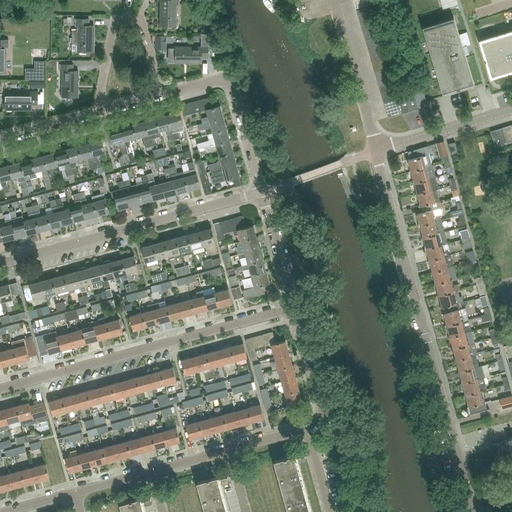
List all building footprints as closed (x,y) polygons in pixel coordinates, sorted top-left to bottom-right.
[(165,0),(160,0),(160,26),(176,26),(176,0),(178,0),(165,0)] [(353,0),(356,8),(370,4),(369,0),(353,0)] [(358,17),(373,13),(371,5),(356,10),(358,17)] [(361,25),(375,21),(373,13),(358,17),(361,25)] [(94,52),(94,26),(89,26),(89,19),(76,19),(76,26),(79,26),(79,32),(72,32),(72,43),(78,43),(78,52),(94,52)] [(453,20),(423,29),(443,92),(473,83),(464,55),(466,55),(463,47),(462,48),(453,20)] [(363,32),(377,28),(375,21),(361,25),(363,32)] [(365,40),(380,36),(377,28),(363,32),(365,40)] [(511,31),(480,41),(491,77),(511,70),(511,31)] [(367,48),(382,43),(380,36),(365,40),(367,48)] [(295,42),(281,49),(298,87),(313,80),(295,42)] [(370,56),(384,51),(382,43),(367,48),(370,56)] [(208,58),(208,45),(201,45),(201,47),(175,47),(175,62),(201,63),(201,58),(208,58)] [(372,63),(386,59),(384,51),(370,56),(372,63)] [(374,72),(389,67),(386,59),(372,63),(374,72)] [(78,97),(78,71),(73,71),(73,65),(60,64),(60,71),(63,71),(62,97),(78,97)] [(377,79),(391,75),(389,67),(374,72),(377,79)] [(379,86),(393,82),(391,75),(377,79),(379,86)] [(381,94),(395,90),(393,82),(379,86),(381,94)] [(417,108),(427,105),(422,89),(413,92),(417,108)] [(383,101),(398,97),(395,90),(381,94),(383,101)] [(38,105),(38,92),(31,92),(31,95),(5,94),(5,110),(31,110),(32,105),(38,105)] [(402,113),(417,108),(413,92),(398,97),(402,113)] [(206,110),(212,108),(209,97),(203,99),(206,110)] [(388,117),(402,113),(398,97),(383,101),(388,117)] [(202,111),(206,110),(203,99),(197,100),(200,111),(202,111)] [(201,112),(200,111),(197,100),(192,102),(195,113),(200,111),(200,113),(201,112)] [(189,114),(195,113),(192,102),(186,104),(189,114)] [(183,116),(189,114),(186,104),(180,105),(183,116)] [(202,123),(223,117),(220,106),(212,108),(206,110),(208,116),(200,118),(202,123)] [(184,130),(182,125),(179,112),(167,115),(170,128),(174,140),(180,138),(178,131),(184,130)] [(174,140),(170,128),(167,115),(155,118),(159,131),(165,130),(166,134),(168,141),(174,140)] [(212,133),(226,129),(223,117),(202,123),(197,124),(199,130),(211,127),(212,133)] [(155,118),(144,122),(151,146),(157,145),(155,138),(161,136),(159,131),(155,118)] [(144,122),(132,125),(136,138),(142,136),(145,148),(151,146),(144,122)] [(130,139),(136,138),(132,125),(121,128),(124,141),(130,163),(136,162),(130,139)] [(511,125),(501,128),(506,144),(511,142),(511,125)] [(130,163),(124,141),(121,128),(109,131),(113,144),(119,142),(120,147),(122,154),(118,158),(121,166),(130,163)] [(495,148),(506,144),(501,128),(490,132),(490,133),(495,148)] [(216,144),(229,140),(226,129),(212,133),(207,134),(209,140),(202,142),(204,148),(211,146),(216,144)] [(101,139),(89,143),(92,156),(94,161),(96,168),(98,175),(101,174),(101,173),(103,172),(102,166),(98,154),(105,152),(101,139)] [(219,156),(232,152),(229,140),(216,144),(219,156)] [(444,162),(449,161),(444,141),(437,143),(440,157),(442,156),(444,162)] [(451,155),(458,153),(455,142),(448,144),(451,155)] [(94,161),(92,156),(89,143),(77,146),(81,159),(87,157),(90,169),(96,168),(94,161)] [(75,161),(81,159),(77,146),(65,149),(69,162),(70,167),(72,174),(78,173),(76,166),(75,166),(75,165),(76,164),(75,161)] [(408,172),(432,165),(427,147),(408,152),(410,159),(407,160),(408,160),(411,171),(408,171),(408,172)] [(70,167),(69,162),(65,149),(54,152),(57,165),(63,164),(67,176),(72,174),(70,167)] [(54,152),(42,156),(49,181),(50,180),(55,179),(53,172),(52,167),(57,165),(54,152)] [(217,163),(209,165),(210,171),(236,164),(232,152),(219,156),(220,159),(217,163)] [(42,156),(30,159),(34,172),(35,172),(41,170),(42,175),(43,182),(46,190),(52,189),(50,180),(49,181),(42,156)] [(35,172),(34,172),(30,159),(19,162),(23,175),(24,180),(28,195),(29,195),(27,187),(31,186),(30,179),(36,177),(35,172)] [(188,191),(200,188),(196,173),(195,173),(194,168),(192,161),(187,163),(189,170),(182,171),(182,172),(184,177),(188,191)] [(24,180),(23,175),(19,162),(7,165),(11,178),(17,177),(18,182),(20,189),(21,188),(23,196),(28,195),(24,180)] [(212,176),(224,173),(225,179),(239,175),(236,164),(210,171),(212,176)] [(5,180),(11,178),(7,165),(0,167),(0,184),(1,189),(3,193),(8,192),(5,180)] [(435,177),(432,165),(408,172),(411,171),(414,182),(411,183),(412,183),(435,177)] [(169,168),(176,194),(188,191),(184,177),(182,172),(177,173),(175,166),(169,168)] [(161,183),(165,197),(176,194),(169,168),(163,169),(167,181),(161,183)] [(130,186),(128,179),(126,172),(121,174),(123,181),(125,188),(126,193),(130,207),(142,204),(136,185),(131,186),(130,186)] [(201,179),(202,186),(209,184),(208,178),(206,172),(199,174),(201,179)] [(148,181),(153,200),(165,197),(161,183),(154,185),(153,181),(154,180),(152,173),(146,174),(148,181)] [(136,185),(142,204),(153,200),(148,181),(146,174),(140,176),(142,183),(136,185)] [(428,179),(433,178),(435,177),(412,183),(412,184),(414,183),(417,194),(415,195),(438,189),(436,183),(430,185),(428,179)] [(126,193),(125,188),(123,181),(117,182),(119,189),(120,194),(114,196),(118,210),(130,207),(126,193)] [(103,194),(107,193),(105,186),(99,187),(101,194),(91,196),(93,202),(97,216),(108,213),(103,194)] [(439,201),(436,190),(438,189),(415,195),(417,195),(420,206),(418,206),(439,201)] [(84,192),(78,193),(80,200),(85,219),(97,216),(93,202),(87,203),(84,192)] [(74,222),(85,219),(80,200),(78,193),(72,195),(74,202),(76,206),(70,208),(74,222)] [(57,207),(62,225),(74,222),(70,208),(64,210),(63,205),(61,198),(55,200),(57,207)] [(46,215),(50,229),(62,225),(57,207),(55,200),(49,201),(53,213),(46,215)] [(441,214),(440,209),(438,202),(439,201),(418,206),(418,207),(421,206),(423,212),(416,214),(417,214),(420,225),(418,226),(441,220),(440,214),(441,214)] [(34,213),(39,232),(50,229),(46,215),(41,216),(39,211),(38,204),(32,206),(34,213)] [(23,221),(27,235),(39,232),(34,213),(32,206),(26,207),(28,214),(29,219),(23,221)] [(22,216),(16,218),(14,211),(8,212),(10,219),(12,224),(16,238),(21,237),(22,238),(27,237),(27,235),(23,221),(22,216)] [(239,229),(245,227),(242,215),(236,217),(239,229)] [(233,230),(239,229),(236,217),(230,219),(233,230)] [(16,238),(12,224),(10,219),(4,221),(6,226),(0,227),(0,228),(4,241),(16,238)] [(228,232),(233,231),(233,230),(230,219),(224,220),(228,232)] [(224,233),(228,232),(224,220),(219,222),(222,234),(224,233)] [(444,231),(443,227),(441,220),(418,226),(418,227),(420,226),(423,237),(421,238),(444,231)] [(216,235),(222,234),(219,222),(213,224),(216,235)] [(241,241),(256,237),(253,225),(245,227),(239,229),(233,230),(233,231),(234,235),(239,234),(241,241)] [(203,246),(215,242),(211,227),(199,231),(203,246)] [(462,239),(470,237),(467,228),(460,231),(462,239)] [(192,249),(203,246),(199,231),(188,234),(192,249)] [(424,250),(447,243),(444,231),(421,238),(423,238),(426,249),(424,249),(424,250)] [(188,234),(176,237),(180,252),(181,256),(193,253),(192,249),(188,234)] [(176,237),(165,240),(169,255),(170,260),(174,258),(173,254),(180,252),(176,237)] [(259,242),(258,241),(256,237),(241,241),(244,253),(260,248),(259,248),(261,247),(259,242)] [(471,244),(470,237),(462,239),(464,246),(463,246),(464,249),(472,247),(471,244)] [(157,259),(169,255),(165,240),(153,244),(157,259)] [(157,259),(153,244),(151,242),(146,244),(146,245),(141,247),(145,262),(157,259)] [(442,252),(440,246),(447,244),(447,243),(424,250),(426,249),(429,260),(427,261),(449,255),(448,250),(442,252)] [(248,264),(263,260),(264,258),(262,254),(261,253),(260,248),(244,253),(241,254),(242,258),(246,257),(248,264)] [(471,262),(476,260),(474,254),(474,255),(473,251),(465,253),(468,263),(471,262)] [(140,263),(137,264),(134,255),(122,258),(128,281),(133,281),(131,272),(138,270),(138,269),(141,268),(140,263)] [(445,263),(444,257),(449,256),(449,255),(427,261),(429,261),(432,272),(430,272),(430,273),(453,266),(452,261),(445,263)] [(230,256),(223,258),(226,268),(231,267),(230,261),(231,261),(230,256)] [(128,282),(128,281),(122,258),(110,262),(115,277),(116,284),(121,283),(119,275),(126,274),(128,282)] [(251,276),(266,272),(263,260),(248,264),(242,266),(244,271),(249,269),(251,276)] [(107,279),(115,277),(110,262),(99,265),(105,287),(109,286),(107,279)] [(105,288),(105,287),(99,265),(87,268),(93,289),(97,288),(96,282),(103,280),(105,288)] [(177,276),(186,274),(184,266),(175,269),(177,276)] [(433,284),(457,278),(453,266),(430,273),(433,272),(435,283),(433,284)] [(87,268),(86,267),(81,268),(80,270),(76,271),(80,286),(81,292),(86,290),(85,285),(91,283),(93,289),(87,268)] [(219,268),(209,270),(211,277),(221,274),(219,268)] [(209,270),(199,273),(201,279),(211,277),(209,270)] [(73,288),(80,286),(76,271),(64,274),(68,290),(69,293),(74,292),(73,288)] [(266,272),(251,276),(254,287),(241,291),(244,299),(264,293),(262,285),(269,283),(266,272)] [(161,273),(151,276),(153,283),(163,280),(161,273)] [(57,293),(68,290),(64,274),(53,278),(57,293)] [(195,274),(184,277),(186,284),(196,281),(195,274)] [(184,277),(175,280),(176,286),(186,284),(184,277)] [(45,296),(57,293),(53,278),(41,281),(45,296)] [(451,286),(450,280),(457,278),(433,284),(433,285),(436,284),(439,295),(436,296),(460,289),(458,284),(451,286)] [(33,299),(45,296),(41,281),(29,284),(33,299)] [(170,281),(160,284),(162,290),(172,287),(170,281)] [(5,301),(12,299),(8,284),(0,285),(0,299),(3,309),(4,312),(8,311),(5,301)] [(160,284),(150,287),(152,293),(162,290),(160,284)] [(219,306),(231,303),(227,289),(215,292),(219,306)] [(231,291),(234,299),(241,297),(239,289),(231,291)] [(459,297),(457,291),(460,290),(460,289),(436,296),(439,295),(442,306),(439,307),(440,307),(463,301),(461,296),(459,297)] [(146,290),(136,293),(137,299),(147,296),(146,290)] [(197,297),(190,299),(195,313),(207,310),(203,295),(202,296),(201,290),(195,292),(197,297)] [(207,310),(219,306),(215,292),(203,295),(207,310)] [(136,293),(126,295),(128,301),(137,299),(136,293)] [(182,316),(195,313),(190,299),(178,302),(182,316)] [(102,309),(112,306),(110,300),(101,302),(102,309)] [(472,301),(474,309),(481,308),(479,300),(472,301)] [(456,303),(458,303),(463,302),(463,301),(440,307),(440,308),(442,307),(444,313),(441,314),(442,315),(442,314),(444,321),(446,320),(447,325),(445,326),(468,319),(465,308),(460,310),(460,309),(458,310),(456,303)] [(92,311),(102,309),(101,302),(91,305),(92,311)] [(170,320),(182,316),(178,302),(166,306),(170,320)] [(152,304),(158,323),(170,320),(166,306),(160,307),(159,303),(152,304)] [(141,312),(145,327),(158,323),(152,304),(147,306),(148,311),(141,312)] [(76,309),(78,315),(88,313),(86,306),(76,309)] [(68,318),(78,315),(76,309),(66,312),(68,318)] [(133,330),(145,327),(141,312),(129,316),(133,330)] [(52,316),(53,322),(63,319),(61,313),(52,316)] [(487,321),(492,320),(490,313),(485,315),(481,316),(482,322),(487,321)] [(43,325),(53,322),(52,316),(42,319),(43,325)] [(106,322),(110,336),(123,333),(119,319),(106,322)] [(471,331),(470,325),(468,319),(445,326),(447,326),(450,337),(447,337),(448,338),(471,331)] [(106,322),(99,324),(98,320),(93,322),(94,325),(94,326),(98,340),(110,336),(106,322)] [(17,323),(8,326),(9,332),(18,329),(17,323)] [(8,326),(0,327),(0,334),(9,332),(8,326)] [(86,343),(98,340),(94,326),(81,329),(86,343)] [(73,347),(86,343),(81,329),(69,332),(73,347)] [(271,344),(275,343),(272,331),(266,333),(270,344),(271,344)] [(451,349),(474,342),(471,331),(448,338),(450,337),(453,348),(451,349)] [(61,350),(73,347),(69,332),(57,336),(61,350)] [(264,346),(270,344),(266,333),(261,334),(264,346)] [(259,347),(264,346),(261,334),(256,336),(259,347)] [(48,354),(61,350),(57,336),(44,339),(48,354)] [(254,349),(259,347),(256,336),(250,338),(253,349),(254,349)] [(248,350),(253,349),(250,338),(245,339),(248,350)] [(19,342),(12,344),(13,348),(16,362),(29,359),(25,345),(24,340),(18,341),(19,342)] [(274,357),(289,353),(285,340),(275,343),(271,344),(274,357)] [(476,349),(474,343),(474,342),(451,349),(451,350),(453,349),(456,360),(454,360),(454,361),(477,354),(476,349)] [(234,361),(246,357),(242,343),(230,347),(234,361)] [(221,364),(234,361),(230,347),(217,350),(221,364)] [(4,365),(16,362),(13,348),(0,351),(4,365)] [(251,361),(252,360),(257,359),(254,349),(253,349),(248,350),(251,361)] [(209,367),(221,364),(217,350),(205,353),(209,367)] [(197,371),(209,367),(205,353),(193,357),(197,371)] [(278,369),(292,365),(289,353),(274,357),(278,369)] [(479,366),(475,355),(478,355),(477,354),(454,361),(456,360),(459,371),(457,372),(479,366)] [(184,374),(197,371),(193,357),(180,360),(184,374)] [(256,375),(262,373),(260,364),(253,365),(256,375)] [(281,381),(295,377),(292,365),(278,369),(281,381)] [(460,384),(484,377),(481,366),(479,367),(479,366),(457,372),(457,373),(460,372),(462,383),(460,384)] [(159,371),(163,385),(176,381),(172,367),(159,371)] [(156,387),(163,385),(159,371),(147,374),(151,388),(153,392),(157,391),(156,387)] [(265,383),(263,374),(262,373),(256,375),(259,385),(265,383)] [(139,392),(151,388),(147,374),(135,377),(139,392)] [(240,383),(250,380),(248,374),(238,377),(240,383)] [(126,395),(139,392),(135,377),(122,381),(126,395)] [(230,385),(240,383),(238,377),(229,379),(230,385)] [(295,377),(281,381),(285,394),(299,390),(295,377)] [(486,389),(483,378),(484,378),(484,377),(460,384),(461,384),(463,391),(464,390),(466,395),(463,395),(463,396),(486,389)] [(122,381),(110,384),(114,398),(126,395),(122,381)] [(215,390),(225,387),(224,381),(213,384),(215,390)] [(252,389),(251,383),(241,385),(243,392),(252,389)] [(110,384),(98,388),(102,402),(114,398),(110,384)] [(206,392),(215,390),(213,384),(204,386),(206,392)] [(232,394),(243,392),(241,385),(231,388),(232,394)] [(89,405),(102,402),(98,388),(85,391),(89,405)] [(191,396),(201,394),(199,388),(189,390),(191,396)] [(263,400),(269,398),(266,388),(260,390),(263,400)] [(486,389),(463,396),(466,395),(469,406),(467,407),(468,415),(468,414),(475,413),(476,413),(487,410),(485,403),(485,402),(485,400),(482,401),(480,392),(482,391),(487,390),(486,389)] [(217,392),(218,398),(228,396),(226,390),(217,392)] [(299,390),(285,394),(288,406),(302,402),(299,390)] [(77,409),(89,405),(85,391),(73,394),(77,409)] [(208,401),(218,398),(217,392),(206,395),(208,401)] [(65,412),(77,409),(73,394),(61,398),(65,412)] [(179,402),(178,399),(177,396),(167,399),(169,405),(179,402)] [(511,396),(500,399),(502,409),(511,405),(511,396)] [(192,399),(193,406),(203,403),(202,397),(192,399)] [(61,398),(48,401),(52,415),(65,412),(61,398)] [(265,410),(266,410),(271,408),(269,398),(263,400),(265,410)] [(159,408),(169,405),(167,399),(157,402),(159,408)] [(192,399),(182,402),(183,404),(184,408),(193,406),(192,399)] [(28,402),(16,406),(20,419),(19,420),(20,426),(34,422),(32,418),(46,414),(43,402),(29,406),(28,402)] [(144,412),(155,409),(153,403),(143,406),(144,412)] [(251,421),(263,418),(264,418),(260,404),(247,408),(251,421)] [(19,420),(20,419),(16,406),(4,409),(7,423),(19,420)] [(134,414),(144,412),(143,406),(133,408),(134,414)] [(170,408),(160,410),(162,417),(172,414),(170,408)] [(239,425),(251,421),(247,408),(235,411),(239,425)] [(120,418),(129,416),(128,410),(118,412),(120,418)] [(227,428),(239,425),(235,411),(223,414),(227,428)] [(110,421),(120,418),(118,412),(108,415),(110,421)] [(145,414),(147,421),(157,418),(155,412),(145,414)] [(137,423),(147,421),(145,414),(135,417),(137,423)] [(214,432),(227,428),(223,414),(210,418),(214,432)] [(95,425),(105,422),(103,416),(93,419),(95,425)] [(202,435),(214,432),(210,418),(198,421),(202,435)] [(85,428),(95,425),(93,419),(83,422),(85,428)] [(121,421),(123,427),(132,425),(130,419),(121,421)] [(112,430),(123,427),(121,421),(111,424),(112,430)] [(189,439),(202,435),(198,421),(185,425),(189,439)] [(70,432),(80,429),(79,423),(69,426),(70,432)] [(98,434),(108,431),(106,425),(97,428),(98,434)] [(69,426),(59,429),(60,435),(70,432),(69,426)] [(164,431),(167,445),(180,441),(176,427),(164,431)] [(88,437),(98,434),(97,428),(86,431),(88,437)] [(155,448),(167,445),(164,431),(151,434),(155,448)] [(72,435),(74,441),(83,438),(81,432),(72,435)] [(26,442),(36,439),(34,433),(24,435),(26,442)] [(143,452),(139,438),(138,434),(132,435),(133,439),(127,441),(131,455),(143,452)] [(143,452),(155,448),(151,434),(139,438),(143,452)] [(16,444),(26,442),(24,435),(14,438),(16,444)] [(63,444),(74,441),(72,435),(61,438),(63,444)] [(493,452),(495,461),(496,460),(496,459),(511,455),(511,437),(511,438),(507,439),(508,441),(491,445),(493,450),(493,452)] [(0,443),(1,448),(11,446),(9,440),(0,442),(0,443)] [(41,448),(39,442),(39,441),(29,444),(31,450),(41,448)] [(118,458),(131,455),(127,441),(114,444),(118,458)] [(106,462),(118,458),(114,444),(102,448),(106,462)] [(14,448),(16,454),(26,452),(24,445),(14,448)] [(6,457),(16,454),(14,448),(4,451),(6,457)] [(94,465),(106,462),(102,448),(90,451),(94,465)] [(82,469),(94,465),(90,451),(77,455),(82,469)] [(294,455),(274,460),(287,511),(309,511),(295,461),(306,458),(305,453),(294,456),(294,455)] [(69,472),(82,469),(77,455),(65,458),(69,472)] [(36,481),(49,477),(45,463),(33,467),(36,481)] [(24,484),(36,481),(33,467),(20,470),(24,484)] [(12,488),(24,484),(20,470),(8,474),(12,488)] [(0,490),(12,488),(8,474),(0,475),(0,490)] [(197,482),(204,511),(226,511),(218,482),(229,479),(227,474),(217,477),(217,476),(197,482)] [(119,503),(121,511),(143,511),(141,504),(151,501),(150,495),(140,498),(139,498),(119,503)]
